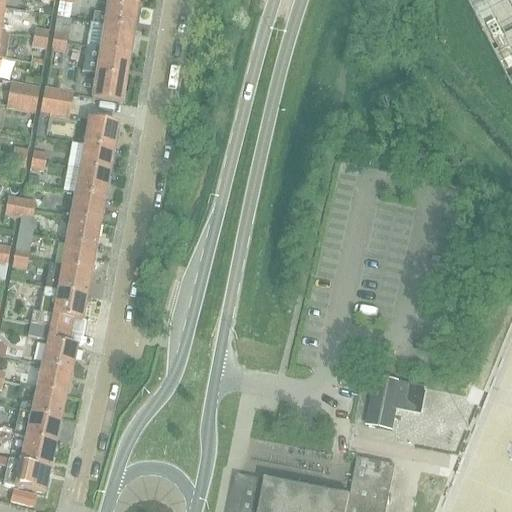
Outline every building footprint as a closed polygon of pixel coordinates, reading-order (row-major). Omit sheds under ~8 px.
[(511,0),(466,0),(511,89),(511,0)] [(94,12),(92,24),(104,26),(133,31),(137,6),(108,1),(106,14),(94,12)] [(90,24),(87,48),(129,55),(133,31),(104,26),(92,24),(90,24)] [(47,42),(48,32),(34,29),(32,39),(47,42)] [(65,45),(67,35),(52,32),(51,43),(65,45)] [(0,59),(5,60),(9,36),(0,34),(0,59)] [(45,52),(47,42),(32,39),(30,49),(45,52)] [(64,55),(65,45),(51,43),(49,53),(64,55)] [(87,48),(83,73),(96,75),(125,79),(129,55),(87,48)] [(121,105),(125,79),(96,75),(92,100),(121,105)] [(9,84),(7,97),(36,102),(38,89),(9,84)] [(43,90),(41,103),(70,107),(72,94),(43,90)] [(7,97),(5,109),(34,114),(36,102),(7,97)] [(41,103),(39,115),(68,120),(70,107),(41,103)] [(88,121),(83,146),(112,151),(117,126),(88,121)] [(83,146),(79,170),(108,176),(112,151),(83,146)] [(26,161),(28,151),(13,148),(11,159),(26,161)] [(45,164),(47,154),(32,152),(30,162),(45,164)] [(24,171),(26,161),(11,159),(9,169),(24,171)] [(43,174),(45,164),(30,162),(28,172),(43,174)] [(79,170),(74,194),(104,200),(108,176),(79,170)] [(28,178),(27,186),(36,187),(37,179),(28,178)] [(74,194),(69,220),(99,225),(104,200),(74,194)] [(19,210),(21,200),(6,198),(4,208),(19,210)] [(33,213),(35,203),(21,200),(19,210),(33,213)] [(17,220),(19,210),(4,208),(2,218),(17,220)] [(31,223),(33,213),(19,210),(17,220),(19,221),(17,235),(32,238),(34,223),(31,223)] [(69,220),(65,244),(94,249),(99,225),(69,220)] [(27,263),(32,238),(17,235),(12,260),(27,263)] [(65,244),(61,269),(90,274),(94,249),(65,244)] [(8,259),(9,250),(0,247),(0,257),(8,259)] [(25,272),(27,263),(12,260),(10,270),(25,272)] [(46,280),(44,291),(85,298),(90,274),(61,269),(48,266),(46,280)] [(32,313),(29,326),(70,334),(72,321),(81,322),(85,298),(44,291),(39,314),(32,313)] [(46,341),(41,366),(70,373),(76,348),(67,346),(70,334),(29,326),(27,338),(46,341)] [(41,366),(35,391),(65,397),(70,373),(41,366)] [(420,415),(425,388),(373,379),(364,427),(392,432),(395,410),(420,415)] [(18,413),(30,415),(60,422),(65,397),(35,391),(32,405),(20,405),(18,413)] [(13,436),(25,439),(54,446),(60,422),(30,415),(18,413),(13,436)] [(15,451),(13,462),(19,463),(49,470),(54,446),(25,439),(22,452),(15,451)] [(235,476),(227,511),(383,511),(392,467),(355,460),(348,498),(235,476)] [(43,494),(49,470),(8,461),(6,468),(2,484),(14,487),(14,488),(43,494)] [(12,490),(9,503),(32,509),(35,496),(12,490)]
